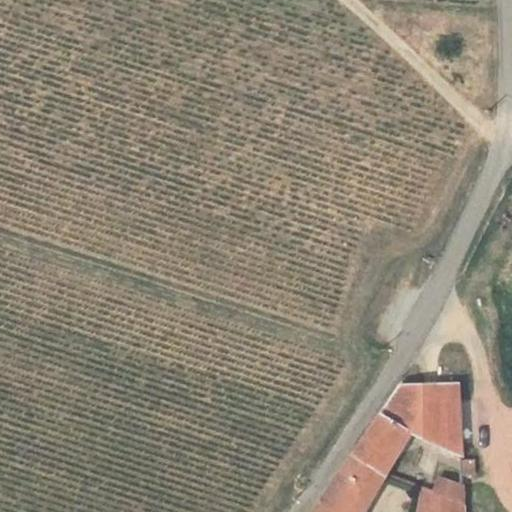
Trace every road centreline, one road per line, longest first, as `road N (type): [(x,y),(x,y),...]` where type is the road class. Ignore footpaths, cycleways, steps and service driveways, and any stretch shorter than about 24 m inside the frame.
road 1 (unclassified): [(509,137),(402,363),(299,511)]
road 2 (track): [(509,137),(478,119),(346,0)]
road 3 (unclassified): [(508,0),(509,137)]
